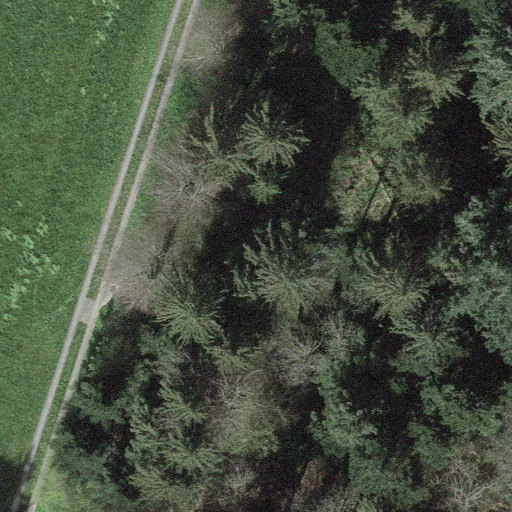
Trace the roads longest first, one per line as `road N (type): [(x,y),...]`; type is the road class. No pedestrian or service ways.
road 1 (track): [(492,0),(266,364),(185,511)]
road 2 (track): [(22,511),(188,0)]
